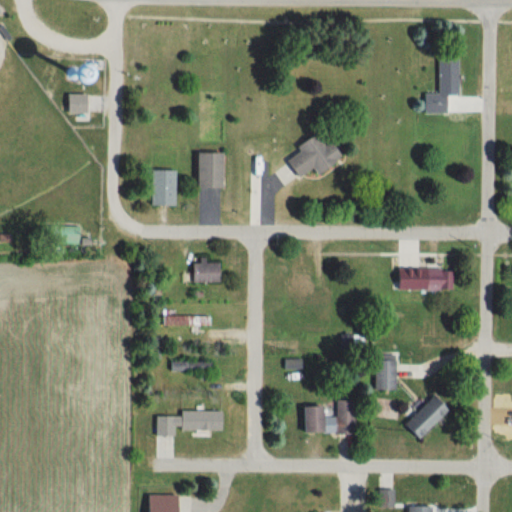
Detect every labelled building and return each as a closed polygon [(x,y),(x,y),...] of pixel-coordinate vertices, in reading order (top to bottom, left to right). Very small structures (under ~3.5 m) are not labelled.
[(456,58),(436,58),(436,94),(425,95),(426,113),(444,113),(443,94),(456,94),(456,58)] [(83,94),(65,94),(65,112),(83,112),(83,94)] [(293,145),(297,150),(283,159),(294,176),(310,166),(314,173),(339,157),(328,140),(323,143),(315,131),(293,145)] [(194,152),(194,187),(219,187),(219,152),(194,152)] [(148,204),(173,204),(173,169),(148,169),(148,204)] [(77,244),(77,225),(43,225),(43,244),(77,244)] [(189,261),(189,281),(218,281),(218,261),(189,261)] [(450,291),(450,268),(420,268),(420,291),(450,291)] [(449,346),(449,311),(430,311),(430,334),(420,334),(420,346),(449,346)] [(161,316),(161,325),(208,325),(208,316),(161,316)] [(372,359),(372,390),(389,390),(389,359),(372,359)] [(169,371),(208,371),(208,361),(169,361),(169,371)] [(416,440),(446,409),(430,394),(400,425),(416,440)] [(353,400),(334,400),(334,417),(318,417),(318,406),(299,406),(299,433),(352,433),(353,400)] [(153,435),(172,435),(172,430),(219,431),(220,411),(178,411),(178,416),(153,416),(153,435)] [(376,507),(392,507),(392,490),(376,490),(376,507)] [(142,511),(173,511),(174,495),(142,495),(142,511)]
